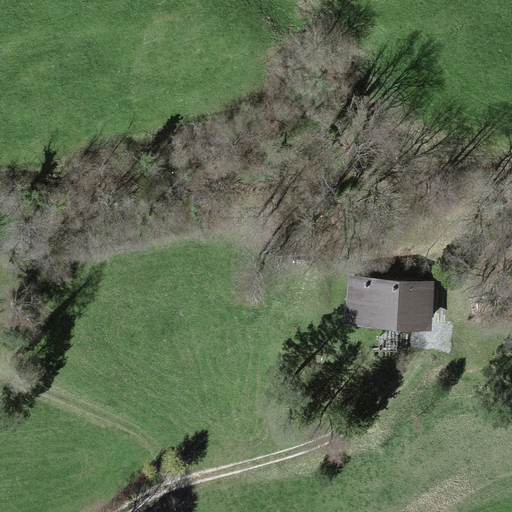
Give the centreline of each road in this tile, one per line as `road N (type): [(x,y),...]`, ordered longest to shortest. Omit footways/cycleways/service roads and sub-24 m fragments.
road 1 (track): [(122,511),(334,434)]
road 2 (track): [(163,492),(160,458),(143,440),(0,380)]
